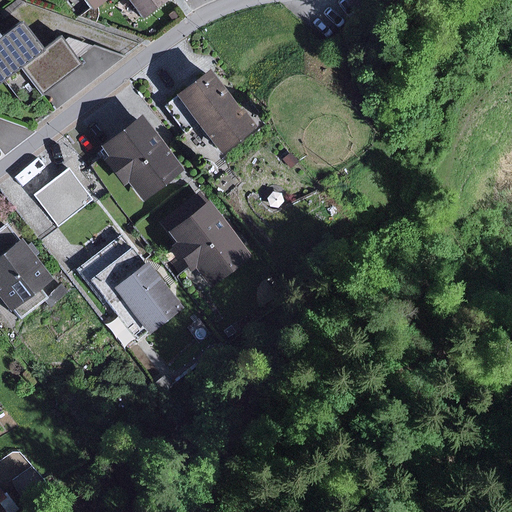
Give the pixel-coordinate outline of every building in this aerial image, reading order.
[(137,0),(148,13),(163,0),(137,0)] [(42,94),(81,66),(60,37),(42,50),(22,23),(2,37),(0,38),(0,84),(23,68),(42,94)] [(257,123),(213,66),(179,92),(182,95),(171,103),(190,128),(202,119),(224,148),(257,123)] [(189,168),(145,113),(105,144),(112,154),(109,157),(128,181),(132,178),(149,200),(189,168)] [(68,169),(34,195),(58,226),(92,201),(68,169)] [(191,213),(184,204),(164,219),(180,240),(176,244),(195,269),(200,264),(215,284),(255,253),(212,197),(191,213)] [(0,294),(20,320),(47,299),(40,290),(54,279),(8,221),(0,227),(0,294)] [(126,230),(80,266),(109,303),(113,300),(141,336),(151,328),(155,333),(190,305),(152,257),(149,259),(126,230)] [(12,511),(19,506),(0,485),(0,511),(12,511)]
